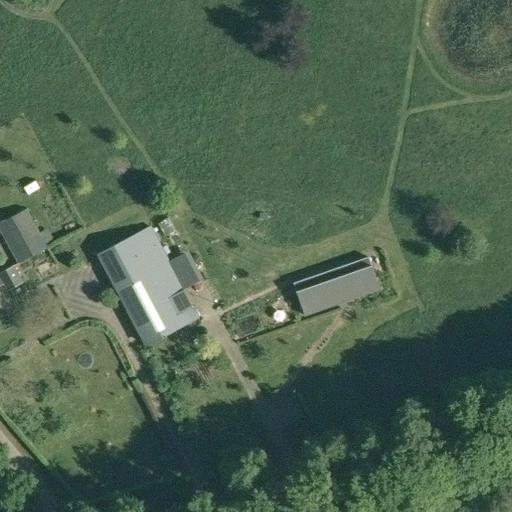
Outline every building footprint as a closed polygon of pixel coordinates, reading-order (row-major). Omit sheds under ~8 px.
[(18,150),(78,265),(98,255),(146,344),(199,316),(151,226),(92,112),(18,150)] [(0,159),(0,230),(17,262),(48,246),(1,159),(0,159)] [(305,280),(309,293),(297,297),(304,317),(379,291),(368,258),(305,280)] [(0,272),(0,286),(3,285),(6,290),(21,282),(13,266),(0,272)] [(0,323),(0,345),(12,347),(16,326),(0,323)]
